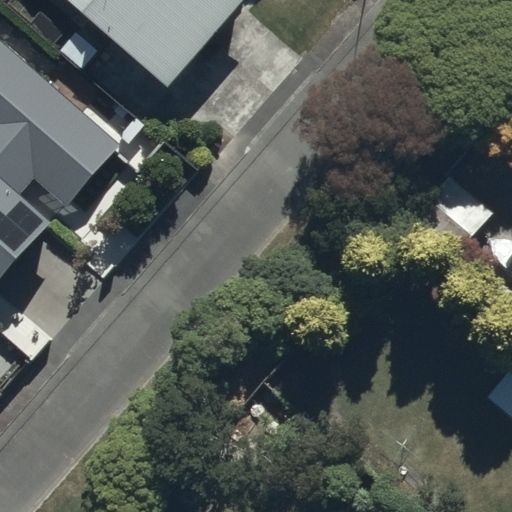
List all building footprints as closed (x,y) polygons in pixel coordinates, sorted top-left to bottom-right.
[(252,0),(65,0),(91,20),(62,53),(85,73),(115,40),(176,92),(252,0)] [(91,118),(0,43),(0,283),(54,218),(25,194),(38,178),(71,205),(121,144),(112,137),(128,118),(106,99),(91,118)] [(494,212),(451,177),(418,216),(461,252),(494,212)] [(0,334),(0,380),(8,387),(30,360),(0,334)] [(511,368),(487,397),(511,418),(511,368)]
